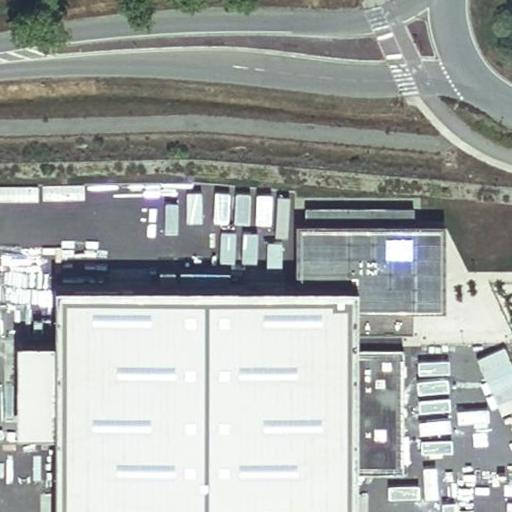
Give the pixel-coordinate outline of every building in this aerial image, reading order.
[(117,178),(117,196),(148,195),(147,177),(117,178)] [(414,221),(414,206),(306,206),(306,221),(306,282),(293,282),(54,282),(54,340),(53,432),(53,511),(356,511),(356,469),(403,469),(403,344),(356,345),(356,333),(414,333),(414,308),(414,221)] [(306,282),(306,221),(293,221),(293,282),(306,282)] [(445,221),(414,221),(414,308),(445,308),(445,221)] [(53,432),(54,340),(17,340),(16,431),(53,432)] [(511,355),(507,344),(478,357),(505,421),(511,418),(511,355)]
